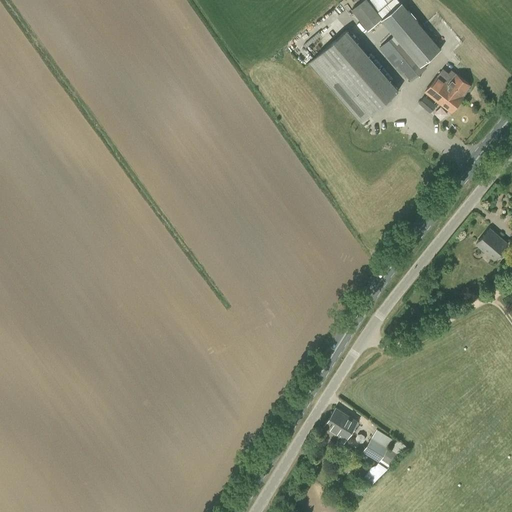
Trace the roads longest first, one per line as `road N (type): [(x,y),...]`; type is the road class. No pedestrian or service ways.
road 1 (primary): [(231,511),(364,296),(511,111)]
road 2 (unclassified): [(366,334),(511,151)]
road 3 (unclassified): [(366,334),(255,511)]
road 4 (track): [(366,334),(401,346),(511,285)]
